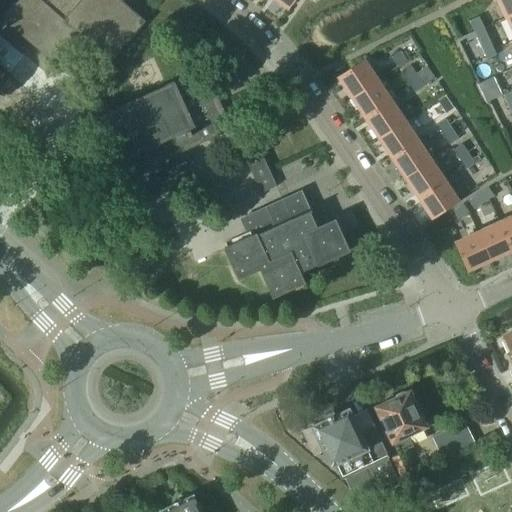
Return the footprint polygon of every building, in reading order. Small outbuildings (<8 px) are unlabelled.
[(0,64),(8,72),(23,56),(0,36),(0,32),(7,24),(8,24),(24,37),(36,48),(57,65),(56,66),(56,67),(58,65),(75,45),(80,49),(104,70),(145,22),(121,1),(122,0),(14,0),(0,17),(0,64)] [(511,0),(499,0),(507,18),(511,15),(511,0)] [(480,17),(470,21),(475,32),(485,28),(480,17)] [(485,28),(475,32),(483,49),(492,44),(485,28)] [(492,44),(483,49),(488,59),(497,55),(492,44)] [(401,52),(393,58),(399,68),(407,63),(411,60),(406,53),(403,55),(401,52)] [(339,77),(353,98),(377,83),(362,61),(339,77)] [(411,68),(402,73),(409,83),(417,78),(424,88),(435,79),(427,67),(415,75),(411,68)] [(124,160),(131,175),(232,130),(205,71),(175,85),(173,82),(95,118),(116,164),(124,160)] [(417,78),(409,83),(415,93),(424,88),(417,78)] [(377,83),(353,98),(366,118),(390,102),(389,101),(395,97),(389,89),(383,93),(377,83)] [(445,112),(452,107),(445,97),(438,101),(445,112)] [(366,118),(380,138),(403,122),(390,102),(366,118)] [(436,126),(443,136),(452,130),(445,120),(436,126)] [(380,138),(393,157),(416,142),(403,122),(380,138)] [(452,130),(443,136),(449,145),(458,140),(452,130)] [(255,141),(240,147),(260,193),(275,186),(255,141)] [(393,157),(406,177),(429,161),(416,142),(393,157)] [(452,150),(459,160),(467,154),(461,144),(452,150)] [(467,154),(459,160),(465,170),(474,165),(467,154)] [(406,177),(419,197),(442,181),(429,161),(406,177)] [(442,181),(419,197),(433,218),(456,202),(442,181)] [(488,188),(478,194),(484,203),(494,196),(488,188)] [(225,255),(226,254),(237,278),(236,278),(237,280),(260,269),(272,295),(271,296),(272,297),(303,282),(297,271),(316,262),(317,264),(319,264),(318,263),(345,249),(346,251),(347,250),(337,227),(334,220),(316,229),(309,214),(310,213),(310,211),(308,212),(299,193),(240,221),(250,242),(228,252),(224,254),(225,255)] [(484,203),(478,194),(468,201),(474,210),(484,203)] [(453,211),(459,220),(469,213),(463,204),(453,211)] [(511,217),(500,224),(511,249),(511,248),(511,217)] [(500,224),(478,234),(490,259),(511,249),(500,224)] [(490,259),(478,234),(455,244),(467,269),(490,259)] [(504,341),(502,342),(507,353),(509,352),(511,358),(511,334),(503,338),(504,341)] [(395,441),(400,451),(413,445),(408,435),(425,427),(417,411),(409,393),(405,394),(402,393),(397,396),(395,399),(394,400),(393,398),(392,398),(393,400),(388,402),(387,400),(386,401),(387,402),(376,408),(392,442),(395,441)] [(312,427),(302,432),(313,455),(323,450),(331,466),(334,465),(341,479),(343,479),(349,490),(358,498),(388,484),(398,480),(372,427),(359,433),(352,417),(348,409),(347,409),(334,415),(333,416),(326,419),(325,419),(312,426),(312,427)] [(404,454),(392,460),(399,474),(400,477),(413,472),(412,468),(404,454)] [(201,511),(194,495),(182,500),(181,499),(174,502),(175,504),(159,511),(201,511)]
